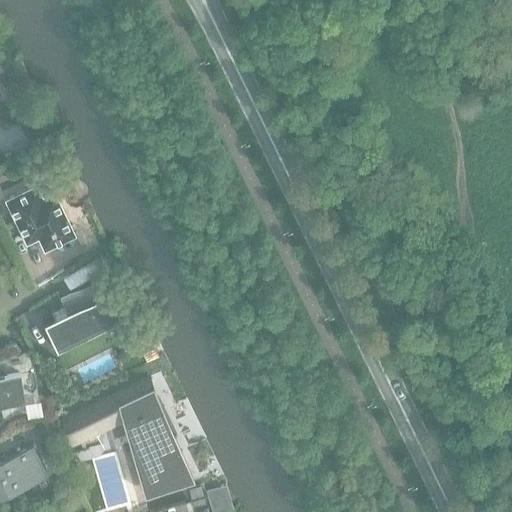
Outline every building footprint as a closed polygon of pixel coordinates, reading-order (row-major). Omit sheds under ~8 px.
[(74,234),(53,191),(42,197),(35,184),(5,199),(26,242),(38,236),(44,248),(74,234)] [(66,310),(43,321),(56,349),(57,348),(55,344),(119,313),(108,290),(100,275),(59,296),(66,310)] [(20,375),(20,373),(16,349),(0,351),(0,362),(2,376),(0,376),(0,404),(25,400),(31,399),(31,398),(38,397),(34,372),(20,375)] [(178,452),(172,455),(159,409),(165,407),(164,405),(159,407),(150,376),(61,419),(62,422),(66,420),(70,434),(122,418),(143,493),(191,479),(178,452)] [(53,447),(39,419),(19,429),(25,441),(34,436),(42,452),(53,447)] [(0,493),(46,471),(32,441),(0,456),(0,493)] [(200,484),(188,487),(193,504),(205,501),(200,484)] [(227,484),(207,489),(212,511),(217,511),(233,508),(227,484)]
